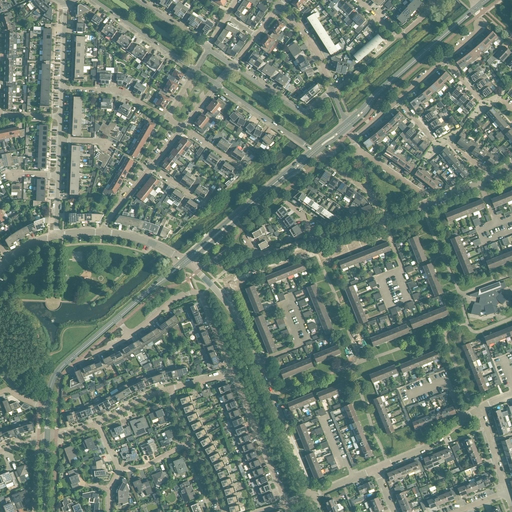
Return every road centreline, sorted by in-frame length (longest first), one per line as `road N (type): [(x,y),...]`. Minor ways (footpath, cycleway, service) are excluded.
road 1 (residential): [(310,495),(239,323),(185,260)]
road 2 (secondary): [(347,124),(477,5)]
road 3 (secondary): [(185,260),(314,151)]
road 4 (residential): [(232,371),(199,293),(169,301),(128,334)]
road 5 (residential): [(286,504),(232,371)]
road 6 (residential): [(92,0),(195,70)]
road 7 (residential): [(375,469),(424,450),(479,407)]
road 8 (residential): [(331,91),(300,112),(232,65)]
